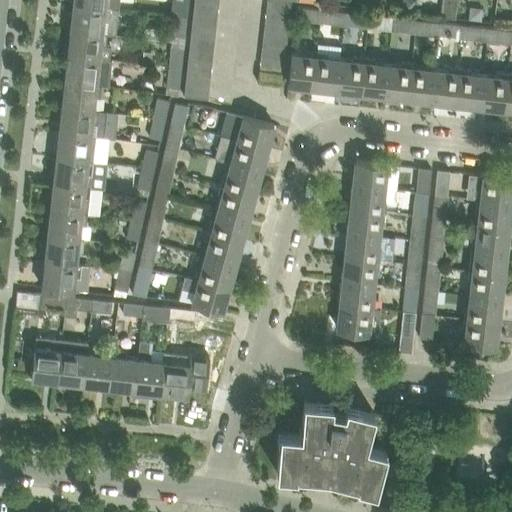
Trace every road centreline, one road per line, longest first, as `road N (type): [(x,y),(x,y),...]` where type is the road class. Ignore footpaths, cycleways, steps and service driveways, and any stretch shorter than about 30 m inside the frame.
road 1 (residential): [(511,154),(331,131),(309,144),(260,321)]
road 2 (residential): [(250,356),(498,387),(511,379)]
road 3 (residential): [(207,494),(0,468)]
road 4 (residential): [(207,494),(250,356)]
